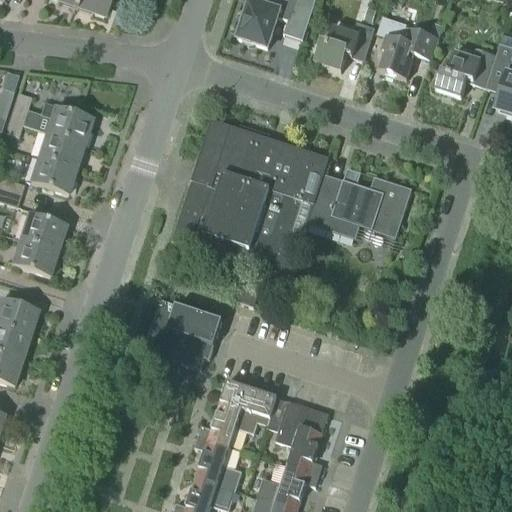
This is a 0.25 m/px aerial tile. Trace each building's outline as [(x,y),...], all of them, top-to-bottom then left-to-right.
[(73,11),(76,0),(45,0),(45,1),(73,11)] [(109,0),(76,0),(73,11),(103,21),(109,0)] [(255,0),(253,7),(248,5),(247,8),(245,10),(243,12),(243,13),(242,15),(241,18),(241,19),(241,20),(241,21),(241,23),(242,24),(236,42),(241,44),(242,46),(244,47),(246,49),(248,49),(251,50),(252,50),(254,50),(257,49),(267,52),(277,21),(287,25),(283,38),(301,44),(315,0),(294,0),(294,1),(292,0),(255,0)] [(403,32),(403,30),(383,24),(378,40),(385,42),(385,41),(398,45),(403,32)] [(362,66),(362,65),(373,33),(356,27),(352,38),(332,32),(325,52),(319,49),(313,68),(340,76),(345,60),(362,66)] [(430,66),(430,65),(437,43),(403,32),(398,45),(385,41),(380,56),(384,58),(378,76),(405,85),(413,61),(430,66)] [(494,65),(496,60),(474,53),(471,64),(452,58),(446,77),(439,75),(433,93),(460,102),(465,87),(485,93),(494,65)] [(511,64),(496,60),(494,65),(485,93),(499,98),(494,113),(511,118),(511,64)] [(0,91),(0,123),(2,124),(11,96),(0,91)] [(17,98),(8,126),(20,129),(29,101),(17,98)] [(49,122),(44,137),(82,150),(90,124),(63,116),(64,113),(42,106),(38,119),(49,122)] [(16,141),(20,129),(8,126),(4,137),(16,141)] [(306,228),(322,179),(327,164),(267,145),(269,140),(238,130),(236,134),(209,126),(197,164),(203,166),(198,180),(192,178),(183,208),(184,209),(182,216),(180,215),(170,246),(288,285),(306,228)] [(75,174),(82,150),(44,137),(36,162),(75,174)] [(67,199),(75,174),(36,162),(28,187),(67,199)] [(368,194),(322,179),(306,228),(353,244),(358,231),(394,243),(410,193),(373,181),(368,194)] [(22,190),(0,182),(0,195),(18,201),(22,190)] [(0,207),(14,212),(18,201),(0,195),(0,207)] [(25,219),(17,244),(56,257),(64,232),(25,219)] [(48,282),(56,257),(17,244),(9,269),(48,282)] [(237,307),(252,312),(258,295),(242,290),(237,307)] [(177,354),(204,363),(208,364),(221,325),(159,304),(141,359),(172,369),(177,354)] [(0,305),(0,332),(28,342),(36,317),(0,305)] [(295,308),(282,305),(278,317),(291,321),(295,308)] [(0,359),(20,366),(28,342),(0,332),(0,359)] [(0,387),(12,392),(20,366),(0,359),(0,387)] [(276,402),(225,386),(210,434),(200,431),(196,441),(228,452),(234,433),(252,439),(256,427),(267,431),(276,402)] [(327,419),(276,402),(267,431),(266,433),(277,437),(274,446),(292,452),(286,470),(317,481),(321,470),(311,467),(327,419)] [(222,470),(228,452),(196,441),(193,452),(203,455),(194,483),(234,496),(240,476),(222,470)] [(314,492),(317,481),(286,470),(280,489),(261,483),(255,503),(281,511),(296,511),(304,488),(314,492)] [(213,511),(228,511),(234,496),(194,483),(185,511),(175,508),(173,511),(208,511),(209,511),(213,511)] [(281,511),(255,503),(252,511),(281,511)]
